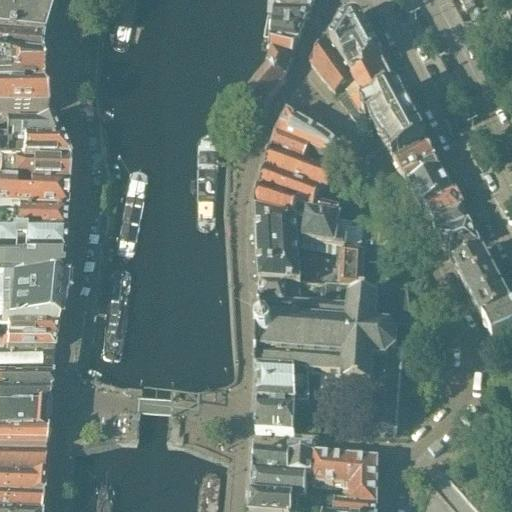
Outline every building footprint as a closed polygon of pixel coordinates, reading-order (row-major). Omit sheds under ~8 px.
[(0,36),(42,42),(47,25),(54,6),(19,0),(7,0),(4,13),(0,12),(0,36)] [(123,52),(127,48),(137,0),(121,0),(112,45),(113,50),(118,52),(123,52)] [(315,5),(274,6),(273,15),(309,16),(315,5)] [(309,16),(273,15),(273,17),(272,28),(304,29),(309,16)] [(380,64),(358,24),(355,18),(347,23),(331,51),(351,82),(380,64)] [(304,29),(272,28),(270,39),(298,44),(304,29)] [(298,44),(270,39),(269,51),(272,52),(292,57),(298,44)] [(40,44),(0,40),(0,58),(38,62),(40,44)] [(354,86),(351,82),(331,51),(326,44),(310,69),(335,99),(344,93),(354,86)] [(267,72),(245,99),(247,101),(263,113),(286,83),(286,81),(292,65),(291,59),(292,57),(272,52),(271,56),(265,71),(267,72)] [(0,75),(1,75),(1,89),(39,90),(39,63),(38,63),(38,62),(0,58),(0,75)] [(380,64),(351,82),(354,86),(344,93),(349,100),(351,103),(388,80),(380,64)] [(135,158),(131,105),(127,80),(123,75),(117,70),(112,75),(109,81),(111,108),(118,160),(122,164),(127,166),(132,163),(135,158)] [(360,116),(396,95),(388,80),(351,103),(360,116)] [(39,93),(0,93),(0,118),(44,118),(46,118),(40,93),(39,93)] [(344,93),(335,99),(340,106),(349,100),(344,93)] [(396,95),(360,116),(366,126),(364,129),(368,134),(372,131),(376,142),(392,167),(425,149),(396,95)] [(351,103),(349,100),(340,106),(352,122),(360,116),(351,103)] [(360,116),(352,122),(360,133),(364,129),(366,126),(360,116)] [(287,118),(276,140),(295,149),(305,129),(287,118)] [(66,164),(58,145),(50,124),(34,125),(33,144),(17,144),(16,153),(22,154),(21,162),(21,163),(66,164)] [(4,140),(0,139),(0,161),(13,162),(21,162),(22,154),(16,153),(17,144),(33,144),(34,125),(5,126),(4,140)] [(322,140),(305,129),(295,149),(310,155),(340,169),(345,158),(322,140)] [(212,231),(214,224),(217,147),(214,141),(207,138),(200,140),(196,146),(195,224),(198,232),(205,235),(212,231)] [(275,140),(271,155),(305,167),(310,155),(295,149),(276,140),(275,140)] [(425,149),(392,167),(401,182),(434,165),(425,149)] [(271,155),(266,173),(296,185),(297,183),(321,193),(327,194),(334,177),(305,167),(271,155)] [(21,163),(21,162),(13,162),(12,176),(0,175),(0,185),(66,189),(66,165),(66,164),(21,163)] [(434,165),(401,182),(407,191),(439,175),(434,165)] [(128,263),(132,259),(145,181),(143,175),(137,172),(130,173),(126,178),(115,256),(117,261),(123,263),(128,263)] [(334,244),(339,214),(314,208),(321,193),(297,183),(296,185),(266,173),(260,193),(307,212),(305,226),(302,247),(333,252),(334,244)] [(381,204),(358,175),(343,199),(385,214),(386,214),(381,204)] [(439,175),(407,191),(421,214),(425,212),(452,199),(439,175)] [(64,215),(66,189),(0,185),(0,212),(10,213),(64,215)] [(255,213),(298,225),(305,226),(307,212),(260,193),(255,213)] [(452,199),(425,212),(432,227),(460,214),(452,199)] [(64,215),(10,213),(9,227),(5,227),(5,238),(63,240),(64,215)] [(298,253),(298,246),(298,225),(255,213),(258,287),(260,286),(286,288),(299,289),(298,264),(299,257),(298,253)] [(460,214),(432,227),(439,241),(467,228),(460,214)] [(467,228),(439,241),(449,262),(478,248),(467,228)] [(5,238),(0,237),(0,262),(62,264),(64,241),(63,241),(63,240),(5,238)] [(412,351),(407,301),(407,296),(360,294),(362,253),(344,249),(344,245),(334,244),(333,252),(340,253),(337,292),(322,291),(321,310),(285,308),(260,306),(255,372),(255,373),(294,376),(325,379),(324,387),(328,387),(328,396),(340,397),(341,392),(371,394),(368,434),(395,436),(403,351),(412,351)] [(480,254),(453,268),(463,287),(490,273),(480,254)] [(0,284),(60,286),(62,264),(0,262),(0,284)] [(490,273),(463,287),(473,306),(500,292),(490,273)] [(115,365),(119,361),(131,283),(129,276),(123,274),(117,275),(113,280),(102,358),(104,363),(109,365),(115,365)] [(56,329),(60,286),(0,284),(0,340),(5,340),(5,335),(5,329),(5,328),(56,329)] [(286,288),(260,286),(260,306),(285,308),(286,288)] [(500,292),(473,306),(483,325),(510,311),(500,292)] [(511,314),(510,311),(483,325),(492,342),(511,331),(511,314)] [(220,329),(228,329),(228,321),(220,321),(220,329)] [(54,341),(56,330),(56,329),(5,328),(5,329),(5,335),(5,340),(54,341)] [(54,341),(5,340),(0,340),(0,353),(52,353),(54,341)] [(295,385),(294,376),(255,373),(256,389),(304,392),(304,386),(295,385)] [(0,395),(48,396),(49,379),(50,375),(0,374),(0,395)] [(109,393),(117,393),(117,385),(109,385),(109,393)] [(304,392),(256,389),(257,406),(257,407),(295,408),(308,408),(309,397),(303,396),(304,392)] [(0,413),(47,414),(48,396),(0,395),(0,413)] [(295,408),(257,407),(256,422),(305,424),(306,416),(295,415),(295,408)] [(0,440),(45,440),(46,424),(47,414),(0,413),(0,440)] [(305,424),(256,422),(255,437),(293,439),(294,432),(304,432),(305,424)] [(0,455),(43,457),(45,440),(0,440),(0,455)] [(0,477),(42,480),(43,457),(0,455),(0,477)] [(254,455),(252,476),(289,479),(291,458),(254,455)] [(297,458),(291,458),(289,479),(314,481),(314,460),(308,459),(303,459),(297,458)] [(331,493),(333,462),(314,460),(314,481),(313,492),(315,492),(331,493)] [(349,495),(350,463),(333,462),(331,493),(349,495)] [(376,511),(377,466),(350,463),(349,495),(349,510),(372,511),(376,511)] [(215,511),(219,479),(216,475),(211,473),(206,474),(203,478),(199,511),(215,511)] [(314,481),(289,479),(252,476),(251,502),(306,506),(308,491),(313,492),(314,481)] [(0,496),(40,498),(42,480),(0,477),(0,496)] [(111,511),(113,494),(110,489),(104,488),(99,489),(95,494),(93,511),(111,511)] [(314,507),(315,492),(313,492),(308,491),(306,506),(314,507)] [(0,511),(39,511),(40,498),(0,496),(0,511)] [(316,511),(317,507),(314,507),(306,506),(251,502),(249,511),(316,511)]
